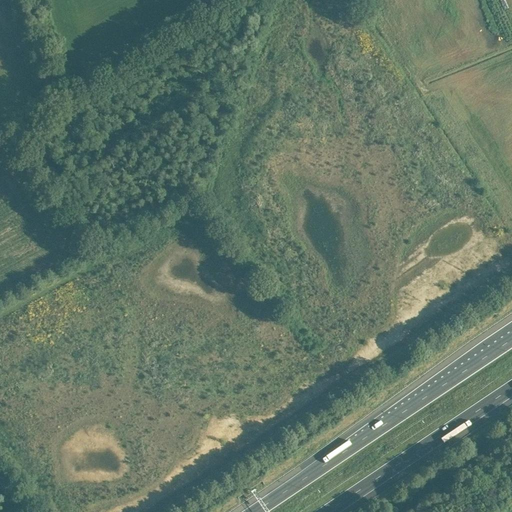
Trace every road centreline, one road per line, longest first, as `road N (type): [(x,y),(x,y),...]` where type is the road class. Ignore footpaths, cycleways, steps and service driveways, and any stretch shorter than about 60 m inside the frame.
road 1 (motorway): [(511,339),(255,511)]
road 2 (motorway): [(327,511),(511,388)]
